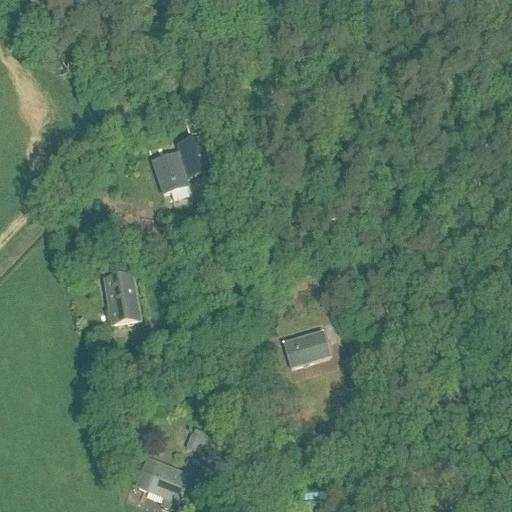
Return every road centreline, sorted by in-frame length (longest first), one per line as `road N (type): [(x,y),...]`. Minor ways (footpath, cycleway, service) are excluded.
road 1 (track): [(245,511),(240,470),(255,364),(220,257)]
road 2 (track): [(137,99),(0,241)]
